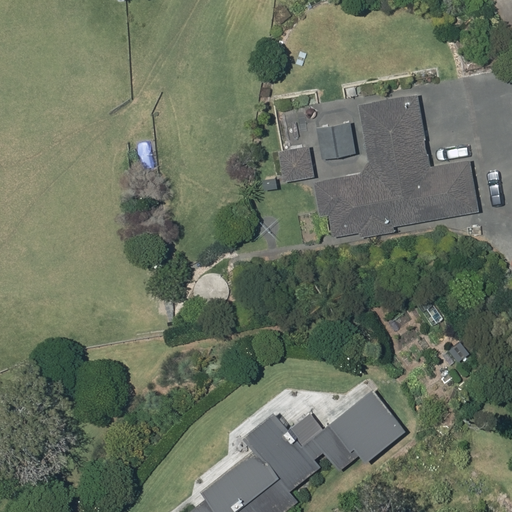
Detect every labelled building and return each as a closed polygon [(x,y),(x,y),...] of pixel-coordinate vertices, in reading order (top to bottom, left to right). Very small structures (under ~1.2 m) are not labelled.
[(366,169),(320,176),(323,210),(330,210),(334,232),(362,227),(363,235),(398,229),(397,224),(483,209),(474,156),(435,162),(423,88),(363,97),(374,157),(366,169)] [(355,118),(320,122),(323,153),(358,149),(355,118)] [(312,142),(280,146),(283,175),(315,172),(312,142)] [(200,300),(202,302),(204,304),(205,304),(207,305),(211,306),(214,306),(217,306),(220,305),(223,303),(225,301),(227,299),(229,296),(230,293),(231,290),(231,287),(231,284),(230,281),(228,278),(226,276),(224,273),(221,272),(218,271),(215,270),(212,270),(209,270),(206,271),(203,273),(201,275),(198,277),(197,280),(196,283),(195,286),(195,289),(195,292),(196,295),(198,298),(200,300)] [(264,441),(208,486),(214,493),(189,511),(253,511),(262,506),(267,511),(284,511),(305,496),(297,486),(329,461),(323,453),(332,446),(348,465),(369,449),(375,455),(414,425),(382,384),(311,439),(286,403),(254,428),(264,441)]
